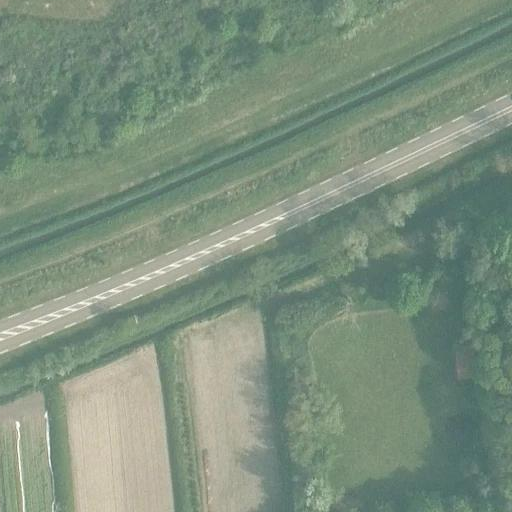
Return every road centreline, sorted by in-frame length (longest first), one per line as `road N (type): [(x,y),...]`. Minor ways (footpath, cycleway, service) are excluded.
road 1 (tertiary): [(0,336),(511,108)]
road 2 (unknown): [(0,221),(100,187),(504,0)]
